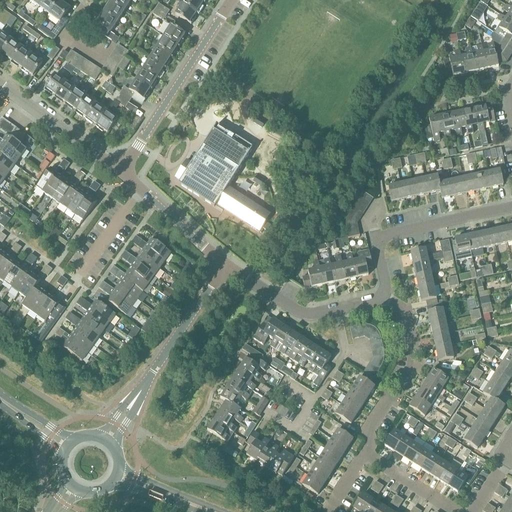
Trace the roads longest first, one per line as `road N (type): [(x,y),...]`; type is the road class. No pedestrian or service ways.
road 1 (tertiary): [(121,171),(230,0)]
road 2 (residential): [(382,296),(379,238),(511,207)]
road 3 (residential): [(362,455),(368,429),(414,362),(406,309),(382,296)]
road 4 (residential): [(382,296),(314,315),(297,312),(223,266)]
road 5 (tertiary): [(137,392),(223,266)]
road 6 (residential): [(121,171),(0,82)]
